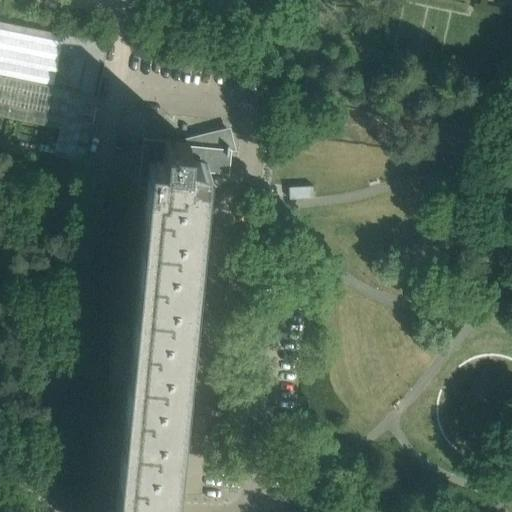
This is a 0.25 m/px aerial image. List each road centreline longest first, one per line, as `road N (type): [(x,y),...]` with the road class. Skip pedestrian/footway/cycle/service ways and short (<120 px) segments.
road 1 (residential): [(248,511),(273,301),(213,289),(220,201),(247,169),(253,122),(236,104),(117,88)]
road 2 (residential): [(42,478),(117,88)]
